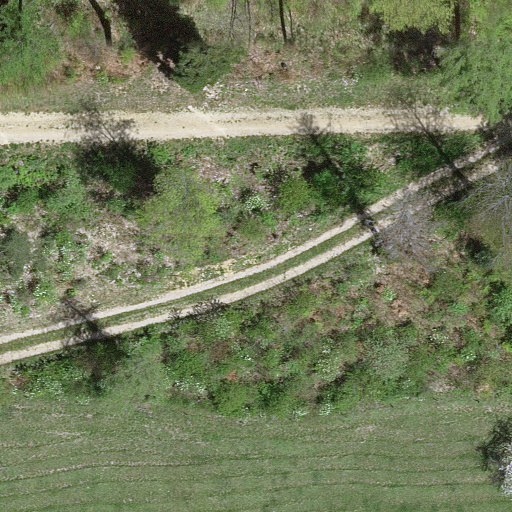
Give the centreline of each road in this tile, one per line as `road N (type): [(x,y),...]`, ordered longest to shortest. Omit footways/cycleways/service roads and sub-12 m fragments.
road 1 (track): [(0,351),(213,294),(511,158)]
road 2 (track): [(511,118),(0,120)]
